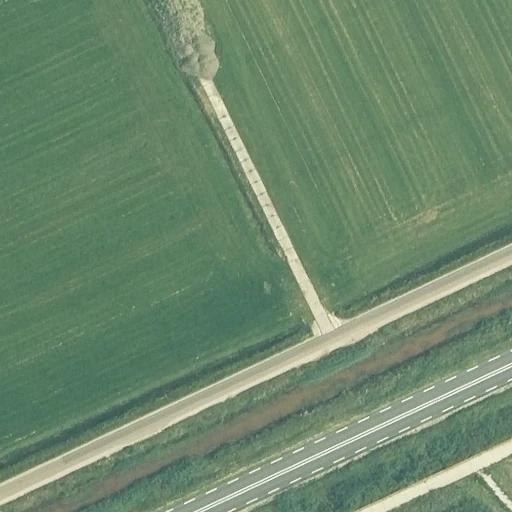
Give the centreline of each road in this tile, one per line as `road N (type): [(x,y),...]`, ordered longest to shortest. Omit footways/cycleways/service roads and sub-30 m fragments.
road 1 (unclassified): [(0,493),(511,253)]
road 2 (track): [(166,0),(331,338)]
road 3 (primary): [(199,511),(511,365)]
